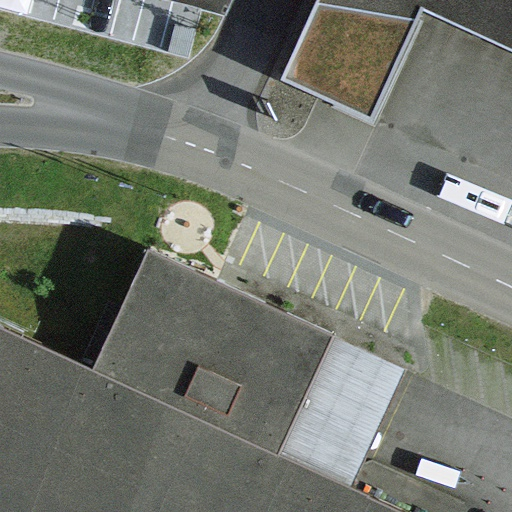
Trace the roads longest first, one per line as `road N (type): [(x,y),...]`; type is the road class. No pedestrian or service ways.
road 1 (residential): [(511,290),(137,124)]
road 2 (residential): [(137,124),(0,66)]
road 3 (residential): [(0,128),(137,124)]
